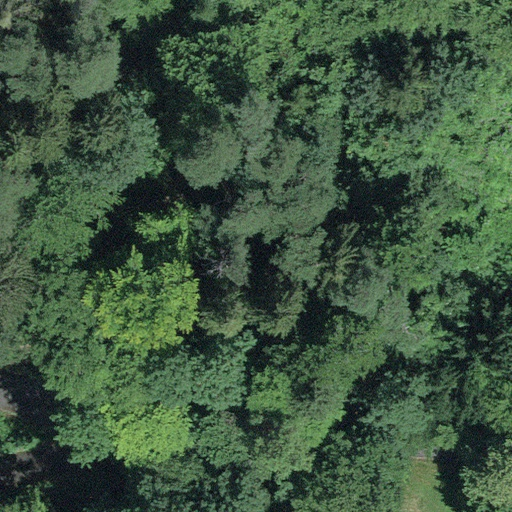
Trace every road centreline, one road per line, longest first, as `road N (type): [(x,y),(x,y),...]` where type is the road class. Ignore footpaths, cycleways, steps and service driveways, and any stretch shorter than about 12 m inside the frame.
road 1 (track): [(0,476),(139,454),(402,446),(456,448),(502,474),(511,490)]
road 2 (track): [(0,401),(87,423),(139,454)]
